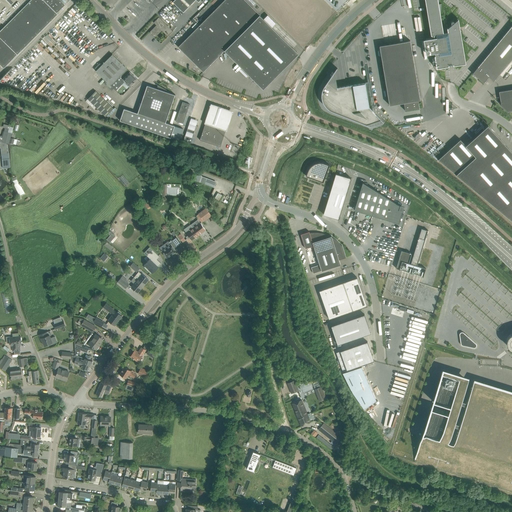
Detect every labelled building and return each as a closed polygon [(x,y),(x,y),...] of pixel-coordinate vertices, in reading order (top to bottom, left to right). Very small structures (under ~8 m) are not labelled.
[(0,0),(0,57),(7,64),(58,13),(57,12),(65,4),(60,0),(30,0),(5,25),(2,22),(23,0),(0,0)] [(196,0),(198,2),(200,0),(174,0),(173,2),(183,12),(195,0),(196,0)] [(225,50),(260,15),(245,0),(224,0),(178,47),(203,72),(225,50)] [(425,0),(431,35),(432,35),(432,38),(426,39),(429,54),(435,53),(435,56),(435,60),(437,68),(449,66),(449,65),(450,65),(451,66),(451,65),(452,65),(452,64),(453,64),(453,65),(466,63),(460,30),(461,30),(461,29),(460,30),(458,19),(454,22),(454,21),(453,21),(452,21),(451,22),(451,23),(451,25),(447,29),(448,32),(447,32),(446,31),(445,31),(444,32),(443,32),(442,25),(440,15),(441,4),(442,4),(441,4),(439,4),(439,0),(425,0)] [(291,46),(260,15),(224,50),(249,75),(251,73),(264,85),(296,53),(290,47),(291,46)] [(155,37),(163,29),(169,35),(173,31),(159,17),(154,22),(156,25),(149,32),(155,37)] [(478,67),(472,73),(473,74),(484,82),(485,81),(489,77),(494,81),(511,58),(511,25),(478,67)] [(410,41),(380,46),(389,105),(404,103),(405,111),(405,110),(419,108),(418,104),(418,100),(420,100),(410,41)] [(130,86),(134,83),(135,82),(134,82),(137,79),(130,71),(130,72),(127,69),(112,54),(96,71),(116,91),(125,82),(130,86)] [(322,94),(321,96),(322,99),(323,102),(324,105),(326,107),(328,109),(330,110),(333,111),(336,112),(339,112),(341,112),(342,114),(341,115),(367,125),(368,125),(381,120),(382,120),(383,121),(387,117),(375,105),(372,109),(370,107),(369,107),(365,82),(365,83),(337,87),(337,88),(334,86),(335,85),(333,83),(332,84),(328,82),(328,81),(324,86),(323,88),(322,91),(322,94)] [(124,108),(120,120),(171,137),(175,126),(172,125),(168,123),(166,123),(166,122),(175,95),(166,91),(166,90),(167,90),(158,85),(156,88),(147,85),(141,103),(138,113),(124,108)] [(499,102),(498,103),(507,112),(511,110),(511,89),(499,92),(501,104),(499,102)] [(114,109),(96,91),(88,99),(106,117),(114,109)] [(183,102),(176,121),(183,124),(190,104),(183,102)] [(233,111),(210,103),(208,111),(204,121),(204,122),(204,123),(226,131),(226,130),(230,118),(233,111)] [(206,122),(205,122),(205,123),(200,140),(220,147),(226,129),(226,128),(221,127),(220,127),(206,122)] [(511,152),(488,125),(466,145),(460,139),(438,159),(511,220),(511,152)] [(5,143),(6,143),(7,142),(9,143),(12,134),(8,133),(8,131),(4,130),(3,137),(0,136),(0,141),(1,142),(5,143)] [(7,153),(6,143),(5,143),(1,142),(0,141),(0,147),(1,148),(2,156),(3,163),(9,163),(9,159),(8,153),(7,153)] [(330,165),(324,163),(323,163),(322,162),(321,162),(320,162),(319,162),(318,162),(317,163),(316,163),(314,163),(313,164),(313,165),(312,165),(311,166),(310,167),(309,168),(309,169),(308,170),(308,171),(306,176),(309,177),(311,178),(323,182),(330,165)] [(339,219),(351,178),(336,173),(323,214),(339,219)] [(372,215),(379,192),(367,185),(368,183),(362,182),(361,187),(354,209),(354,210),(372,215)] [(18,183),(14,185),(20,195),(23,194),(20,188),(22,187),(18,183)] [(403,208),(400,206),(400,205),(379,192),(372,215),(399,223),(402,212),(403,208)] [(206,208),(198,213),(204,221),(211,215),(206,208)] [(200,223),(198,220),(191,224),(199,235),(206,230),(200,223)] [(192,240),(199,235),(191,224),(185,228),(185,230),(188,235),(185,237),(187,240),(190,238),(192,240)] [(428,230),(422,228),(411,264),(414,265),(417,266),(428,230)] [(346,258),(342,245),(341,245),(339,243),(338,242),(337,241),(336,240),(334,239),(333,238),(332,237),(332,236),(330,236),(329,236),(327,235),(326,234),(323,234),(322,233),(320,233),(317,233),(315,233),(312,233),(310,233),(309,231),(301,234),(305,248),(314,246),(320,264),(311,267),(313,273),(341,265),(339,260),(346,258)] [(176,246),(181,243),(176,236),(171,240),(169,242),(170,244),(162,251),(164,254),(163,255),(165,257),(166,257),(167,258),(176,251),(173,248),(176,246)] [(150,258),(144,265),(145,266),(144,267),(151,273),(152,273),(158,267),(158,266),(161,263),(157,259),(159,257),(150,247),(144,253),(150,258)] [(411,254),(401,251),(396,268),(399,269),(402,261),(409,263),(411,254)] [(139,268),(133,263),(130,266),(137,272),(139,268)] [(145,276),(142,274),(139,271),(134,277),(137,280),(144,285),(148,279),(145,276)] [(129,284),(126,282),(128,280),(123,276),(118,282),(125,288),(129,284)] [(138,292),(144,285),(137,280),(134,277),(131,281),(134,284),(131,287),(138,292)] [(357,277),(319,290),(329,319),(367,306),(357,277)] [(117,312),(109,306),(106,303),(103,307),(113,314),(108,320),(113,324),(115,322),(117,322),(122,316),(120,314),(121,313),(118,311),(117,312)] [(371,333),(364,314),(331,326),(337,344),(371,333)] [(63,320),(62,321),(61,317),(53,320),(55,324),(54,324),(55,329),(65,325),(63,320)] [(96,326),(84,319),(84,320),(80,318),(77,323),(93,332),(96,326)] [(96,318),(94,322),(102,326),(104,322),(96,318)] [(48,331),(39,335),(41,341),(42,341),(44,346),(47,345),(47,346),(51,344),(50,343),(53,342),(48,331)] [(475,343),(469,337),(468,337),(469,337),(465,333),(464,333),(463,332),(462,332),(461,332),(460,333),(459,334),(461,344),(461,345),(462,345),(463,346),(467,347),(472,348),(473,348),(474,348),(475,348),(476,347),(477,346),(477,345),(476,344),(476,343),(475,343)] [(96,334),(89,344),(92,346),(96,349),(99,346),(98,345),(103,339),(96,334)] [(6,343),(10,343),(11,345),(12,345),(13,351),(20,350),(20,344),(22,344),(21,336),(10,337),(10,336),(6,337),(6,343)] [(88,349),(82,347),(83,344),(77,341),(76,344),(74,343),(75,350),(80,352),(81,350),(87,353),(88,349)] [(374,360),(367,341),(340,351),(347,370),(374,360)] [(146,350),(143,348),(141,347),(138,352),(135,350),(131,357),(138,361),(146,350)] [(155,352),(155,351),(150,348),(146,354),(153,358),(155,352)] [(75,359),(75,354),(75,355),(72,355),(71,359),(75,360),(74,363),(79,365),(79,364),(82,365),(81,368),(88,371),(90,366),(80,362),(80,361),(75,359)] [(86,355),(85,358),(75,354),(75,359),(80,361),(80,362),(90,366),(92,361),(90,360),(91,358),(90,356),(86,355)] [(6,356),(0,364),(0,367),(5,370),(12,360),(6,356)] [(136,374),(131,370),(124,366),(120,374),(126,378),(128,374),(134,378),(136,374)] [(361,366),(342,372),(352,392),(364,408),(376,400),(361,366)] [(59,368),(56,377),(61,379),(61,378),(66,379),(69,372),(59,368)] [(149,372),(141,368),(138,373),(146,377),(149,372)] [(22,378),(21,373),(21,369),(10,370),(11,374),(11,379),(22,378)] [(29,376),(27,376),(28,383),(33,383),(39,382),(38,370),(29,371),(29,376)] [(417,455),(443,463),(468,381),(441,373),(434,397),(434,398),(433,402),(435,402),(433,409),(430,408),(422,437),(417,455)] [(298,390),(294,381),(288,383),(292,393),(298,390)] [(96,394),(102,397),(106,388),(109,389),(110,386),(101,382),(96,394)] [(448,464),(511,484),(511,478),(511,394),(487,387),(487,386),(479,384),(474,383),(448,464)] [(325,399),(321,387),(315,389),(320,401),(325,399)] [(297,415),(306,411),(301,400),(292,403),(297,413),(296,414),(297,415)] [(0,412),(0,421),(3,422),(3,425),(6,425),(6,421),(10,421),(11,421),(11,418),(12,408),(5,408),(5,413),(4,412),(0,412)] [(25,409),(25,413),(34,414),(33,418),(42,418),(43,412),(34,411),(34,410),(25,409)] [(312,418),(310,413),(307,415),(306,411),(297,415),(301,426),(310,422),(309,419),(312,418)] [(94,415),(90,414),(80,413),(80,416),(79,415),(78,423),(81,424),(80,426),(81,427),(84,428),(85,427),(85,424),(86,418),(90,418),(90,419),(94,419),(94,415)] [(101,421),(100,425),(110,425),(110,422),(111,417),(105,417),(105,416),(101,416),(101,421)] [(343,436),(336,430),(334,432),(324,423),(319,430),(336,444),(343,436)] [(139,424),(138,433),(152,434),(152,425),(145,425),(139,425),(139,424)] [(30,430),(29,435),(29,436),(33,436),(37,437),(40,437),(41,427),(30,426),(29,430),(30,430)] [(70,437),(69,445),(74,446),(76,446),(79,447),(80,438),(75,438),(70,437)] [(9,438),(6,447),(24,449),(24,448),(39,450),(39,444),(32,443),(31,443),(31,446),(26,445),(26,444),(27,440),(21,439),(20,445),(14,444),(9,443),(11,438),(9,438)] [(121,442),(120,458),(132,459),(133,442),(121,442)] [(6,447),(5,455),(17,457),(18,453),(30,455),(33,455),(38,456),(39,450),(24,448),(24,449),(6,447)] [(65,453),(64,460),(74,462),(74,457),(77,458),(78,452),(71,451),(70,454),(65,453)] [(260,454),(253,451),(247,468),(254,471),(260,454)] [(294,467),(276,460),(273,467),(293,475),(294,475),(296,468),(294,467)] [(25,461),(25,463),(28,465),(27,469),(37,470),(37,462),(25,461)] [(90,468),(88,479),(95,480),(96,475),(97,474),(98,474),(98,471),(102,472),(104,464),(96,463),(96,467),(95,466),(92,469),(90,468)] [(63,467),(63,471),(64,471),(63,477),(72,478),(73,473),(74,474),(74,471),(76,471),(77,465),(69,464),(68,468),(63,467)] [(111,474),(112,472),(105,470),(104,474),(103,479),(109,481),(111,474)] [(181,480),(181,487),(180,491),(186,491),(186,487),(192,488),(192,485),(196,485),(196,479),(182,478),(183,470),(178,470),(178,480),(181,480)] [(117,475),(116,475),(116,473),(112,472),(111,474),(109,481),(108,482),(115,484),(117,475)] [(115,484),(120,486),(122,481),(123,477),(117,475),(115,484)] [(128,488),(130,479),(124,477),(123,481),(122,486),(128,488)] [(134,489),(136,481),(130,479),(128,488),(134,489)] [(142,482),(136,481),(134,489),(140,491),(140,490),(142,482)] [(140,490),(146,491),(147,486),(148,482),(142,481),(142,482),(140,490)] [(72,497),(73,493),(60,491),(59,498),(67,500),(72,500),(72,497)] [(21,496),(21,499),(25,499),(24,503),(33,504),(33,497),(28,496),(21,496)] [(66,502),(67,500),(59,498),(58,505),(63,506),(66,506),(71,507),(71,503),(66,502)] [(291,499),(286,511),(289,511),(290,511),(295,501),(291,499)] [(112,511),(114,511),(120,511),(121,507),(120,506),(120,503),(112,502),(111,506),(112,506),(112,511)] [(9,507),(8,511),(11,511),(20,511),(20,510),(28,511),(32,511),(33,504),(24,503),(17,503),(17,508),(16,508),(9,507)]
